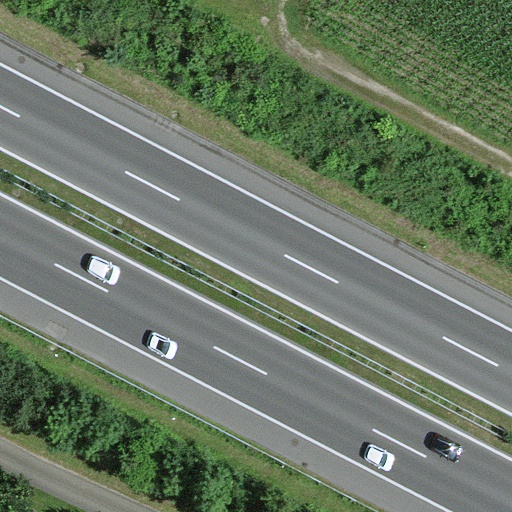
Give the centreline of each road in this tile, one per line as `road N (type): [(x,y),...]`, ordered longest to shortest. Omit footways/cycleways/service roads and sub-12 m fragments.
road 1 (motorway): [(511,379),(0,110)]
road 2 (motorway): [(0,237),(511,504)]
road 3 (track): [(511,165),(206,0)]
road 4 (residential): [(0,450),(126,511)]
